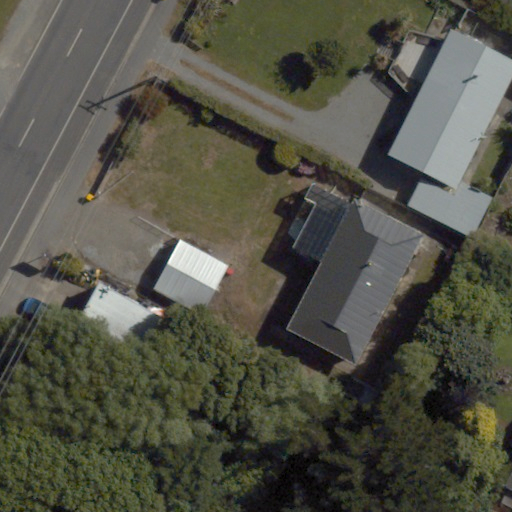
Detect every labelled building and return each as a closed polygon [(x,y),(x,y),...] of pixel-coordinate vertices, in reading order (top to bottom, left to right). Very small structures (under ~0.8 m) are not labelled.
[(511,57),(511,0),(328,0),(503,78),(511,57)] [(504,123),(437,91),(375,222),(443,254),(504,123)] [(230,269),(180,237),(148,287),(198,319),(230,269)] [(420,319),(318,261),(280,327),(301,339),(263,405),(344,451),(420,319)] [(139,369),(49,333),(19,406),(163,464),(217,331),(164,309),(139,369)]
